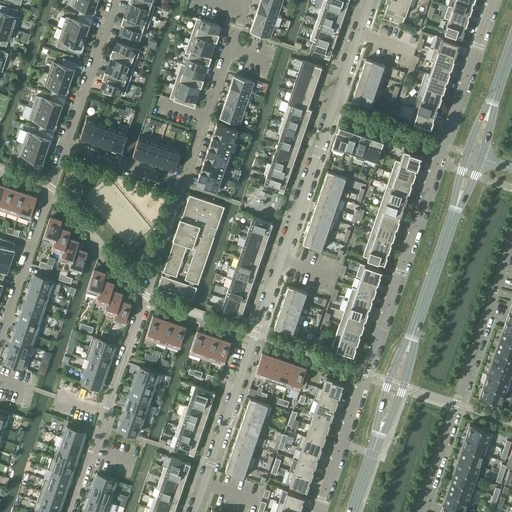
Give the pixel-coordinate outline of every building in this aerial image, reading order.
[(80,8),(78,14),(91,19),(94,7),(96,8),(98,3),(98,2),(93,0),(71,0),(70,5),(80,8)] [(131,2),(128,10),(155,19),(156,17),(151,15),(155,6),(151,4),(138,0),(128,0),(128,2),(129,2),(131,2)] [(260,0),(257,10),(277,17),(280,18),(281,16),(277,15),(280,7),(260,0)] [(326,0),(322,0),(320,9),(341,16),(343,17),(344,14),(346,15),(348,8),(348,7),(326,0)] [(409,0),(385,0),(384,5),(406,12),(410,0),(409,0)] [(448,5),(448,6),(469,13),(473,1),(470,0),(454,0),(452,7),(448,5)] [(0,24),(14,29),(15,24),(18,17),(16,17),(18,10),(0,4),(0,24)] [(406,12),(384,5),(383,8),(385,9),(382,18),(402,25),(406,12)] [(448,6),(444,18),(465,25),(469,13),(448,6)] [(320,9),(316,19),(341,28),(343,20),(342,20),(343,17),(341,16),(320,9)] [(123,16),(122,21),(143,28),(147,29),(150,19),(154,21),(155,19),(128,10),(126,17),(124,17),(124,16),(123,16)] [(257,10),(253,20),(277,28),(277,26),(274,25),(277,17),(257,10)] [(65,17),(60,32),(85,41),(86,38),(89,30),(87,30),(88,27),(91,19),(78,14),(76,20),(65,17)] [(196,20),(193,29),(218,38),(219,34),(218,34),(216,33),(218,26),(219,26),(219,25),(192,16),(191,19),(196,20)] [(465,25),(444,18),(443,18),(448,19),(444,31),(460,37),(465,25)] [(316,19),(313,29),(334,37),(336,37),(337,34),(339,35),(341,28),(316,19)] [(277,28),(253,20),(249,31),(258,34),(270,38),(273,29),(276,30),(277,28)] [(143,28),(122,21),(120,24),(121,24),(123,25),(121,32),(120,32),(120,33),(139,39),(143,41),(144,38),(140,37),(143,28)] [(14,29),(0,24),(0,44),(6,47),(8,40),(10,41),(11,37),(14,29)] [(185,37),(184,39),(211,48),(213,41),(216,42),(215,42),(216,42),(218,38),(193,29),(189,39),(185,37)] [(313,29),(309,40),(334,48),(336,41),(335,40),(336,37),(334,37),(313,29)] [(85,41),(60,32),(55,46),(78,54),(82,43),(84,43),(85,41)] [(437,36),(433,48),(454,56),(458,43),(456,43),(437,36)] [(119,42),(140,49),(141,45),(120,38),(119,42)] [(184,53),(210,61),(211,57),(210,56),(210,57),(208,56),(211,48),(184,39),(184,41),(188,43),(184,53)] [(334,48),(309,40),(312,42),(309,52),(329,58),(332,48),(334,49),(334,48)] [(112,48),(111,52),(136,61),(140,49),(119,42),(117,42),(115,50),(113,49),(112,48)] [(433,48),(429,60),(450,68),(451,68),(454,60),(453,59),(454,56),(433,48)] [(112,57),(110,65),(128,71),(136,74),(137,72),(133,70),(136,61),(111,52),(109,57),(110,57),(110,56),(112,57)] [(181,63),(204,71),(206,63),(208,63),(209,64),(210,61),(184,53),(182,61),(178,60),(177,62),(181,63)] [(53,62),(50,70),(72,77),(73,75),(72,74),(76,63),(63,58),(61,65),(53,62)] [(364,62),(362,70),(381,76),(385,66),(365,59),(365,60),(364,62)] [(302,60),(298,71),(316,77),(318,78),(319,75),(320,75),(323,68),(302,60)] [(425,72),(446,80),(447,80),(449,72),(449,71),(450,68),(451,68),(450,68),(429,60),(429,61),(433,62),(430,73),(425,72)] [(180,65),(177,75),(202,83),(203,79),(203,80),(201,79),(204,71),(181,63),(177,62),(176,64),(180,65)] [(104,71),(103,75),(128,84),(131,74),(135,76),(136,74),(128,71),(110,65),(107,72),(105,72),(105,71),(104,71)] [(53,88),(51,94),(63,98),(66,90),(67,87),(69,88),(71,80),(72,77),(50,70),(45,85),(53,88)] [(361,73),(358,80),(378,87),(381,76),(362,70),(361,73)] [(298,71),(295,81),(316,89),(318,81),(317,81),(318,78),(316,77),(298,71)] [(425,72),(421,84),(442,91),(443,92),(445,84),(445,83),(446,80),(447,80),(446,80),(425,72)] [(128,84),(103,75),(102,79),(105,80),(102,87),(102,88),(124,96),(128,84)] [(170,83),(169,84),(195,94),(198,86),(200,87),(201,88),(202,83),(177,75),(174,84),(170,83)] [(233,75),(230,86),(250,93),(253,94),(254,92),(250,91),(253,82),(233,75)] [(357,83),(355,90),(374,97),(378,87),(358,80),(357,83)] [(295,81),(291,92),(309,98),(311,98),(312,95),(314,96),(316,89),(295,81)] [(195,94),(169,84),(168,87),(172,88),(169,98),(194,107),(196,102),(195,102),(193,101),(195,94)] [(421,97),(421,98),(438,103),(439,104),(440,99),(439,98),(442,92),(443,92),(442,91),(421,84),(417,96),(421,97)] [(230,86),(226,96),(246,103),(250,104),(250,102),(247,101),(250,93),(230,86)] [(374,97),(355,90),(355,91),(354,93),(351,101),(371,108),(374,97)] [(288,101),(288,102),(313,110),(309,109),(312,102),(310,101),(311,98),(309,98),(291,92),(288,101)] [(36,96),(32,107),(59,116),(59,115),(61,110),(60,109),(63,98),(51,94),(49,100),(36,96)] [(226,96),(223,106),(246,114),(247,112),(243,111),(246,103),(226,96)] [(413,108),(434,115),(437,107),(439,104),(438,103),(421,98),(417,109),(413,108)] [(288,102),(285,112),(306,120),(307,120),(308,117),(310,118),(313,110),(288,102)] [(246,114),(223,106),(219,117),(239,124),(242,115),(246,116),(246,114)] [(41,123),(39,129),(51,133),(54,125),(55,122),(57,123),(59,116),(32,107),(28,119),(41,123)] [(434,115),(413,108),(408,120),(429,127),(434,115)] [(285,112),(281,122),(306,131),(308,124),(306,123),(307,120),(306,120),(285,112)] [(79,138),(90,141),(97,122),(86,119),(79,138)] [(99,144),(100,145),(100,144),(107,126),(97,122),(90,141),(99,144)] [(278,133),(281,134),(299,140),(300,140),(301,137),(303,138),(306,131),(281,122),(278,133)] [(212,134),(212,135),(232,142),(237,130),(216,123),(214,130),(212,134)] [(100,145),(110,148),(112,144),(117,129),(107,126),(100,144),(100,145)] [(331,150),(342,154),(346,144),(350,131),(339,127),(333,144),(331,150)] [(26,132),(22,143),(26,144),(47,152),(47,151),(49,145),(48,145),(48,144),(51,133),(39,129),(36,135),(26,132)] [(112,144),(110,148),(121,152),(124,144),(128,133),(117,129),(112,144)] [(353,157),(358,144),(361,135),(360,135),(360,136),(358,135),(358,134),(350,131),(346,144),(342,154),(343,154),(344,150),(354,154),(353,157)] [(281,134),(277,144),(279,144),(299,151),(301,144),(299,143),(300,140),(299,140),(281,134)] [(208,146),(208,147),(228,154),(232,144),(232,142),(212,135),(210,141),(209,144),(208,146)] [(353,157),(364,161),(370,144),(372,138),(371,138),(371,140),(368,139),(369,137),(361,135),(358,144),(353,157)] [(133,156),(143,160),(148,144),(149,140),(139,137),(136,144),(132,156),(133,156)] [(370,144),(364,161),(365,158),(376,162),(382,144),(383,142),(382,142),(382,143),(379,142),(379,141),(372,138),(370,144)] [(143,160),(153,163),(159,144),(160,144),(149,140),(148,144),(143,160)] [(26,144),(22,143),(22,144),(16,161),(39,169),(42,161),(43,158),(45,158),(47,152),(26,144)] [(153,163),(163,167),(170,147),(162,144),(160,144),(159,144),(153,163)] [(277,144),(274,154),(292,160),(293,161),(294,158),(296,159),(299,151),(279,144),(277,144)] [(170,147),(163,167),(174,170),(180,151),(170,147)] [(204,158),(204,159),(224,166),(228,154),(208,147),(206,153),(204,158)] [(395,160),(416,167),(420,155),(403,149),(399,161),(395,160)] [(267,163),(292,172),(294,164),(292,164),(293,161),(292,160),(274,154),(271,164),(267,163)] [(200,170),(200,171),(220,177),(224,166),(204,159),(202,165),(200,170)] [(395,160),(391,172),(412,179),(416,167),(395,160)] [(267,163),(264,173),(286,181),(287,181),(287,178),(289,179),(292,172),(267,163)] [(220,177),(200,171),(198,177),(196,182),(196,183),(219,191),(224,179),(220,177)] [(326,175),(323,182),(343,189),(346,178),(327,171),(327,172),(326,175)] [(391,172),(387,184),(408,191),(409,192),(411,184),(410,183),(412,179),(391,172)] [(286,181),(264,173),(263,174),(267,175),(263,185),(283,192),(286,181)] [(322,185),(320,192),(339,199),(343,189),(323,182),(322,185)] [(387,184),(383,196),(404,203),(405,204),(407,195),(406,195),(408,192),(409,192),(408,191),(387,184)] [(6,213),(7,213),(14,190),(4,186),(0,197),(0,209),(7,212),(6,213)] [(17,216),(25,194),(14,190),(7,213),(7,212),(17,216)] [(276,204),(280,193),(272,190),(268,201),(276,204)] [(319,195),(316,202),(336,209),(339,199),(320,192),(320,193),(319,195)] [(25,194),(17,216),(18,217),(18,216),(28,219),(28,220),(29,220),(36,198),(36,197),(25,194)] [(199,233),(214,238),(214,237),(213,237),(208,235),(210,227),(216,229),(224,207),(222,206),(189,195),(184,210),(204,217),(199,233)] [(383,196),(379,208),(400,215),(403,207),(402,207),(404,203),(404,204),(405,204),(404,203),(383,196)] [(315,205),(313,213),(332,219),(336,209),(316,202),(316,203),(315,205)] [(379,208),(374,220),(395,227),(399,215),(400,216),(400,215),(379,208)] [(192,254),(193,254),(206,259),(214,238),(199,233),(204,217),(184,210),(181,219),(180,219),(172,241),(173,241),(171,247),(185,251),(186,252),(188,246),(194,248),(192,254)] [(312,216),(309,223),(329,230),(332,219),(313,213),(312,216)] [(50,250),(51,250),(61,221),(50,217),(42,240),(43,240),(43,239),(53,243),(50,250)] [(253,217),(249,227),(270,235),(270,234),(269,233),(272,223),(265,221),(262,220),(253,217)] [(374,220),(370,232),(391,239),(395,227),(374,220)] [(59,260),(69,231),(59,228),(61,221),(51,250),(61,253),(59,260)] [(308,226),(306,233),(325,240),(329,230),(309,223),(308,226)] [(249,227),(245,238),(264,244),(265,244),(266,241),(268,242),(270,235),(249,227)] [(69,266),(78,241),(67,238),(70,231),(69,231),(59,260),(60,261),(60,260),(70,263),(69,266)] [(370,232),(366,244),(387,251),(391,239),(370,232)] [(325,240),(306,233),(305,236),(302,244),(322,250),(325,240)] [(0,257),(10,261),(12,255),(14,249),(13,249),(15,243),(0,238),(0,257)] [(245,238),(242,248),(263,255),(266,248),(264,247),(265,244),(264,244),(245,238)] [(78,241),(69,266),(80,270),(81,270),(87,252),(86,252),(76,248),(78,242),(78,241)] [(387,251),(366,244),(362,256),(383,263),(387,251)] [(182,260),(185,251),(171,247),(163,272),(168,274),(176,277),(179,267),(180,267),(183,261),(182,260)] [(242,248),(238,258),(257,264),(258,265),(259,262),(261,262),(263,255),(242,248)] [(206,259),(193,254),(190,263),(189,263),(187,269),(188,270),(184,279),(197,284),(198,284),(206,259)] [(0,276),(3,278),(5,272),(6,273),(8,267),(10,261),(0,257),(0,276)] [(238,258),(235,268),(256,275),(259,268),(257,267),(258,265),(257,264),(238,258)] [(360,263),(355,276),(376,283),(379,275),(381,270),(379,270),(360,263)] [(235,268),(232,278),(250,285),(251,285),(252,282),(254,283),(256,275),(235,268)] [(94,302),(95,302),(105,273),(94,269),(86,291),(86,292),(97,295),(94,302)] [(103,313),(113,283),(103,280),(105,273),(95,302),(95,303),(95,302),(105,305),(103,313)] [(27,282),(26,284),(57,295),(58,293),(52,291),(55,282),(49,280),(34,274),(31,283),(27,282)] [(157,288),(175,294),(179,281),(167,277),(162,275),(157,288)] [(352,287),(351,288),(372,295),(373,295),(376,287),(375,287),(376,283),(355,276),(360,277),(356,289),(352,287)] [(232,278),(228,289),(249,296),(252,289),(250,288),(251,285),(250,285),(232,278)] [(179,281),(175,294),(192,300),(192,299),(197,287),(196,287),(179,281)] [(113,319),(122,294),(111,290),(114,284),(113,283),(103,313),(104,313),(104,312),(114,316),(113,319)] [(29,289),(27,297),(48,304),(51,295),(57,297),(57,295),(26,284),(25,287),(29,289)] [(287,290),(284,297),(304,304),(307,293),(288,286),(288,287),(287,290)] [(351,288),(347,299),(368,307),(369,307),(372,299),(371,299),(372,295),(373,295),(372,295),(351,288)] [(228,289),(225,299),(243,305),(244,305),(245,302),(247,303),(249,296),(228,289)] [(122,294),(113,319),(124,322),(124,323),(131,304),(120,300),(122,294)] [(20,303),(19,306),(44,315),(48,304),(27,297),(24,305),(20,303)] [(283,300),(281,307),(300,314),(304,304),(284,297),(283,300)] [(243,305),(225,299),(221,309),(242,317),(245,309),(243,308),(244,305),(243,305)] [(347,299),(343,311),(364,319),(365,319),(368,311),(367,310),(368,307),(369,307),(368,307),(347,299)] [(511,302),(502,328),(511,331),(511,302)] [(22,310),(19,318),(36,324),(41,325),(44,316),(44,315),(19,306),(18,309),(22,310)] [(280,310),(277,317),(297,324),(300,314),(281,307),(280,310)] [(343,311),(339,323),(360,330),(364,319),(365,319),(364,319),(343,311)] [(155,342),(156,342),(163,320),(152,316),(144,339),(145,339),(146,338),(155,342)] [(297,324),(277,317),(277,318),(276,320),(274,328),(293,335),(297,324)] [(12,325),(11,328),(37,336),(40,326),(36,325),(36,324),(19,318),(16,326),(12,325)] [(166,346),(174,323),(163,320),(156,342),(156,343),(156,342),(166,345),(166,346)] [(174,323),(166,346),(167,346),(178,349),(185,327),(174,323)] [(339,323),(335,335),(356,342),(360,330),(339,323)] [(15,332),(12,340),(33,347),(29,345),(32,336),(36,338),(37,336),(11,328),(10,330),(15,332)] [(501,333),(499,340),(511,344),(511,331),(502,328),(502,329),(503,330),(502,333),(501,333)] [(200,358),(208,335),(197,331),(189,353),(190,353),(200,357),(200,358)] [(211,361),(219,339),(208,335),(200,358),(201,358),(201,357),(211,361)] [(356,342),(335,335),(331,347),(352,355),(356,342)] [(85,346),(89,348),(114,356),(115,353),(111,352),(114,344),(93,336),(89,346),(85,345),(85,346)] [(219,339),(211,361),(212,361),(222,364),(221,365),(222,365),(230,342),(219,339)] [(5,346),(4,349),(29,358),(33,347),(12,340),(9,348),(5,346)] [(497,344),(495,351),(511,356),(511,344),(499,340),(498,340),(500,341),(498,344),(497,344)] [(66,352),(71,354),(74,343),(69,341),(66,352)] [(89,348),(85,358),(107,366),(109,358),(113,359),(114,356),(89,348)] [(29,358),(4,349),(3,352),(7,353),(4,362),(26,369),(29,358)] [(45,374),(53,352),(45,350),(38,371),(45,374)] [(493,355),(491,362),(511,369),(511,356),(495,351),(494,352),(496,352),(494,356),(493,355)] [(265,380),(273,357),(262,353),(255,372),(256,372),(266,375),(265,380)] [(275,383),(276,384),(284,361),(273,357),(265,380),(266,379),(276,383),(275,383)] [(82,368),(81,369),(107,378),(108,375),(104,374),(107,366),(85,358),(85,359),(89,360),(86,369),(82,368)] [(286,387),(287,387),(294,364),(284,361),(276,384),(276,383),(286,387)] [(486,373),(487,374),(488,374),(507,381),(511,370),(511,369),(491,362),(491,363),(492,364),(491,367),(489,367),(488,372),(487,373),(486,373)] [(294,364),(287,387),(297,390),(297,391),(298,391),(299,387),(304,388),(309,374),(304,372),(306,368),(294,364)] [(133,373),(132,376),(153,383),(157,373),(139,367),(137,375),(133,373)] [(107,378),(81,369),(81,371),(85,372),(82,382),(99,388),(102,379),(106,381),(107,378)] [(486,373),(482,385),(483,385),(488,387),(503,392),(507,381),(488,374),(487,374),(486,373)] [(135,380),(132,388),(150,394),(153,383),(132,376),(131,379),(135,380)] [(317,387),(338,394),(342,382),(333,379),(326,376),(326,377),(322,388),(317,387)] [(195,385),(191,396),(213,404),(213,403),(211,402),(214,392),(207,390),(205,389),(195,385)] [(483,385),(482,385),(478,397),(479,397),(488,400),(499,404),(503,392),(488,387),(483,385)] [(317,387),(313,399),(334,406),(338,394),(317,387)] [(126,394),(125,396),(146,404),(150,394),(132,388),(130,395),(126,394)] [(128,401),(125,408),(143,414),(146,404),(125,396),(124,399),(128,401)] [(185,405),(184,405),(206,413),(207,413),(208,410),(210,411),(213,404),(191,396),(188,406),(185,405)] [(248,402),(246,409),(265,416),(269,405),(249,398),(249,399),(248,402)] [(317,401),(314,413),(330,418),(331,419),(333,411),(333,410),(333,409),(334,406),(313,399),(313,400),(317,401)] [(184,405),(181,416),(206,424),(208,417),(206,416),(207,413),(206,413),(184,405)] [(119,414),(118,417),(139,424),(143,414),(125,408),(123,415),(119,414)] [(245,412),(242,419),(262,426),(265,416),(246,409),(245,412)] [(314,413),(309,425),(326,430),(327,431),(329,423),(329,422),(330,419),(331,419),(330,418),(314,413)] [(181,416),(177,426),(199,433),(200,434),(201,431),(203,431),(206,424),(181,416)] [(139,424),(118,417),(117,420),(121,421),(118,429),(135,435),(139,424)] [(241,422),(239,430),(258,436),(262,426),(242,419),(242,420),(241,422)] [(469,424),(465,436),(466,436),(488,443),(490,444),(494,432),(488,430),(489,429),(488,428),(482,426),(481,428),(470,424),(469,424)] [(301,435),(322,442),(323,442),(325,434),(324,434),(326,430),(327,431),(326,430),(309,425),(305,436),(301,435)] [(59,437),(63,438),(80,444),(84,445),(85,442),(81,441),(84,432),(66,426),(63,436),(59,435),(59,437)] [(177,426),(174,436),(199,444),(201,437),(199,436),(200,434),(199,433),(177,426)] [(238,432),(235,440),(255,446),(258,436),(239,430),(238,432)] [(301,435),(297,447),(318,454),(319,454),(321,446),(320,446),(322,442),(323,443),(323,442),(322,442),(301,435)] [(199,444),(174,436),(177,437),(174,448),(183,451),(186,452),(193,454),(197,444),(198,445),(199,444)] [(461,447),(462,448),(482,455),(486,456),(488,451),(490,444),(488,443),(466,436),(465,436),(461,447)] [(55,446),(55,447),(80,456),(81,453),(77,452),(80,444),(63,438),(59,447),(55,446)] [(234,443),(232,450),(251,457),(255,446),(235,440),(234,443)] [(58,450),(55,459),(73,465),(75,457),(79,459),(80,456),(55,447),(54,449),(58,450)] [(301,449),(297,460),(314,466),(316,459),(318,454),(318,455),(319,454),(318,454),(297,447),(301,449)] [(460,452),(458,459),(478,466),(482,455),(462,448),(461,448),(463,449),(462,452),(460,452)] [(231,453),(228,460),(248,467),(251,457),(232,450),(231,453)] [(164,466),(163,467),(188,475),(186,474),(190,464),(183,461),(181,461),(180,460),(170,457),(167,467),(164,466)] [(44,468),(47,469),(73,477),(74,475),(70,473),(73,465),(55,459),(51,458),(48,467),(44,466),(44,468)] [(456,463),(454,470),(478,478),(474,476),(478,466),(458,459),(458,460),(459,460),(458,463),(456,463)] [(248,467),(228,460),(228,461),(227,463),(225,471),(244,477),(248,467)] [(289,470),(289,471),(310,478),(314,466),(297,460),(293,472),(289,470)] [(163,467),(160,477),(182,484),(183,485),(184,482),(186,482),(188,475),(163,467)] [(44,479),(44,480),(65,487),(68,479),(72,480),(73,477),(47,469),(47,470),(51,472),(48,481),(44,479)] [(453,474),(450,481),(474,490),(478,478),(454,470),(454,471),(455,471),(454,475),(453,474)] [(310,478),(289,471),(285,483),(305,490),(310,478)] [(89,484),(93,485),(110,491),(114,492),(115,491),(111,489),(114,480),(97,474),(94,482),(90,481),(89,484)] [(160,477),(156,487),(181,496),(184,488),(182,488),(183,485),(182,484),(160,477)] [(44,480),(40,490),(66,499),(67,496),(63,495),(65,487),(44,480)] [(449,486),(446,493),(470,501),(474,490),(450,481),(450,482),(451,483),(450,486),(449,486)] [(86,492),(85,494),(111,503),(111,501),(107,500),(110,491),(93,485),(90,493),(86,492)] [(153,497),(175,505),(176,505),(177,502),(179,503),(181,496),(156,487),(160,489),(156,498),(153,497)] [(40,492),(37,501),(58,508),(61,501),(65,502),(66,499),(40,490),(36,489),(36,491),(40,492)] [(278,501),(278,502),(299,509),(303,496),(287,491),(283,503),(278,501)] [(445,497),(442,504),(466,511),(470,501),(446,493),(446,494),(447,494),(446,497),(445,497)] [(88,499),(86,507),(101,511),(103,511),(106,503),(110,505),(111,503),(85,494),(84,497),(88,499)] [(153,497),(149,508),(162,511),(175,511),(177,509),(175,508),(176,505),(175,505),(153,497)] [(33,510),(33,511),(34,511),(56,511),(58,508),(37,501),(36,502),(40,503),(37,511),(33,510)] [(278,502),(274,511),(297,511),(299,509),(278,502)]
